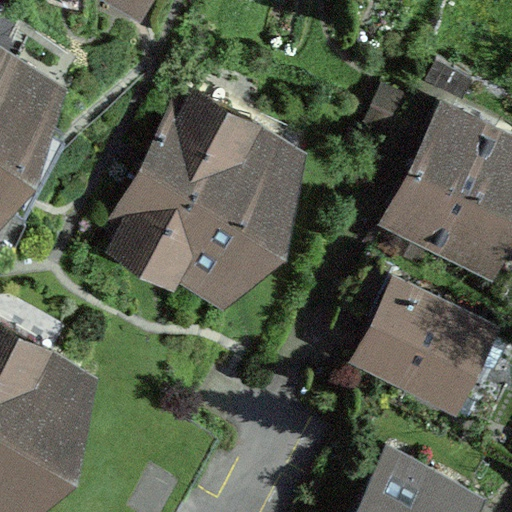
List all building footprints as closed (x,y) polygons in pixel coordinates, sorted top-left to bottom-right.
[(0,28),(0,131),(22,143),(66,64),(0,28)] [(471,61),(433,42),(417,73),(433,82),(404,140),(511,194),(511,114),(457,87),(471,61)] [(276,226),(301,127),(185,67),(176,84),(167,79),(101,206),(112,212),(103,229),(217,288),(276,226)] [(0,131),(0,184),(22,143),(0,131)] [(511,194),(404,140),(372,204),(487,261),(511,211),(511,194)] [(494,310),(386,257),(342,347),(450,400),(494,310)] [(11,511),(69,452),(93,353),(0,304),(0,508),(6,511),(11,511)] [(468,511),(481,487),(382,436),(342,511),(468,511)]
